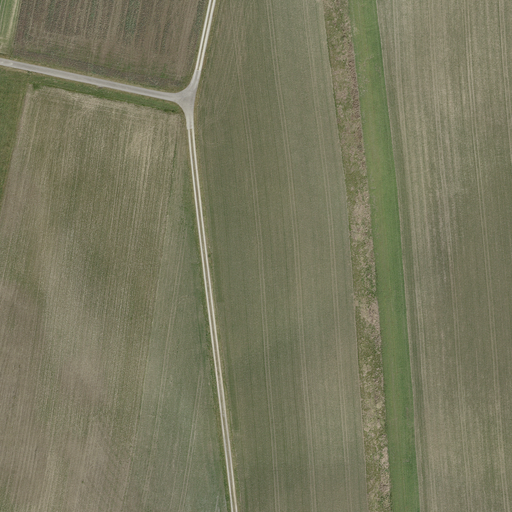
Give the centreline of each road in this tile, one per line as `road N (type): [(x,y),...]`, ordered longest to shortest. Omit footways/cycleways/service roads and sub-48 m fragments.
road 1 (track): [(187,100),(232,511)]
road 2 (track): [(0,61),(187,100)]
